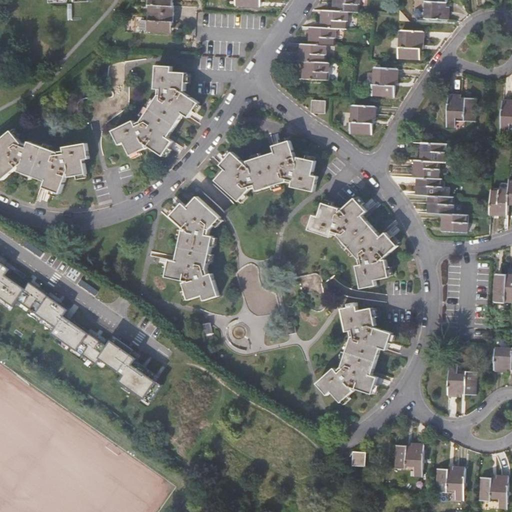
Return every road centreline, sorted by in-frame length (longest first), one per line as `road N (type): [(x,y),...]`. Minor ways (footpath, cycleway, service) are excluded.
road 1 (residential): [(249,81),(204,147),(144,201),(79,220),(0,204)]
road 2 (residential): [(0,239),(152,347)]
road 3 (residential): [(424,250),(432,313),(402,396)]
road 4 (residential): [(249,81),(371,170)]
road 5 (residential): [(371,170),(439,65)]
